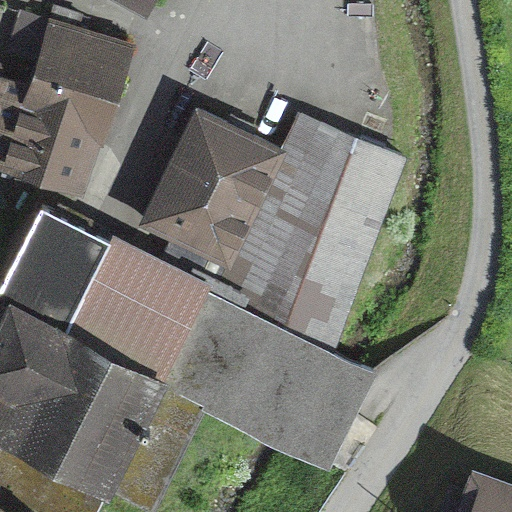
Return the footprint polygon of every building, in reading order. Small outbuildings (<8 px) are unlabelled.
[(31,55),(21,83),(12,110),(88,134),(118,42),(43,19),(16,10),(4,47),(29,55),(31,55)] [(0,165),(70,188),(88,134),(12,110),(21,83),(0,76),(0,165)] [(138,217),(173,234),(221,257),(274,147),(191,107),(138,217)] [(158,265),(322,347),(395,153),(374,145),(290,112),(274,147),(221,257),(173,234),(158,265)] [(256,430),(282,443),(321,462),(367,369),(343,358),(327,349),(322,347),(158,265),(35,203),(0,275),(0,428),(4,431),(102,480),(144,503),(196,400),(256,430)] [(0,511),(85,511),(102,480),(4,431),(0,439),(0,511)] [(460,487),(449,511),(511,511),(511,487),(466,470),(460,487)]
